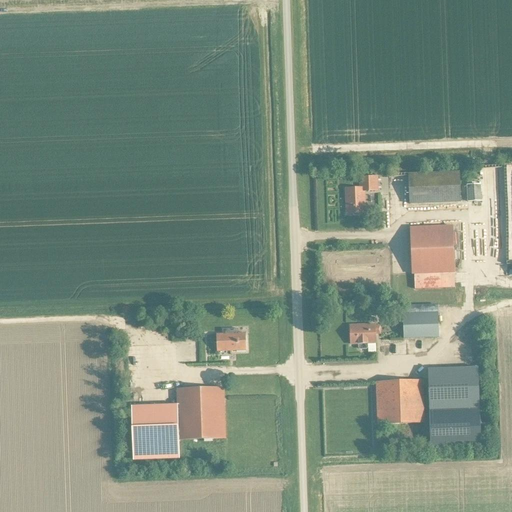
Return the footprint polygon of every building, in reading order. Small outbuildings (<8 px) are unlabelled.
[(408,205),(458,203),(457,173),(407,175),(408,205)] [(366,192),(381,192),(381,176),(360,177),(361,189),(344,190),(345,214),(366,214),(366,192)] [(466,202),(479,202),(479,185),(466,185),(466,202)] [(451,227),(409,229),(411,275),(413,275),(453,273),(451,227)] [(469,229),(461,231),(465,245),(473,243),(469,229)] [(506,271),(506,261),(492,261),(492,271),(506,271)] [(436,314),(402,315),(402,339),(437,338),(436,314)] [(357,345),(357,349),(359,350),(364,350),(366,348),(366,344),(374,344),(373,325),(349,326),(349,345),(357,345)] [(216,352),(245,351),(244,334),(215,335),(216,352)] [(460,345),(428,346),(428,360),(460,359),(460,345)] [(428,411),(478,409),(477,369),(426,371),(428,411)] [(423,424),(421,382),(375,383),(376,425),(423,424)] [(224,439),(222,389),(176,391),(176,406),(177,441),(224,439)] [(178,458),(177,441),(176,406),(130,407),(132,459),(178,458)] [(480,450),(478,409),(428,411),(429,452),(480,450)]
